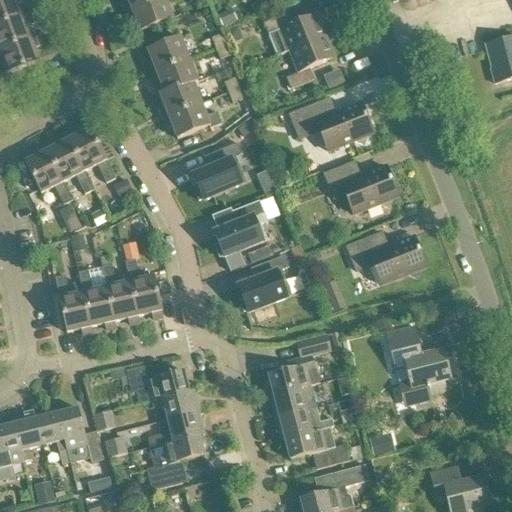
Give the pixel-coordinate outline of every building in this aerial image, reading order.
[(0,0),(0,27),(23,18),(18,6),(25,3),(24,0),(0,0)] [(126,0),(128,3),(123,5),(127,14),(163,0),(126,0)] [(164,0),(163,0),(127,14),(130,23),(135,21),(141,34),(173,21),(164,0)] [(260,0),(264,8),(283,0),(260,0)] [(0,53),(31,41),(27,28),(34,26),(30,16),(23,18),(0,27),(0,53)] [(277,59),(326,39),(317,17),(292,27),(287,16),(264,25),(277,59)] [(212,41),(216,52),(227,47),(223,37),(212,41)] [(38,38),(31,41),(0,53),(0,58),(3,67),(0,67),(0,91),(15,85),(11,75),(40,64),(35,51),(42,48),(38,38)] [(283,95),(314,82),(310,71),(335,61),(326,39),(277,59),(289,54),(298,75),(279,83),(283,95)] [(148,68),(152,77),(189,62),(181,40),(148,53),(153,66),(148,68)] [(491,72),(496,87),(511,81),(511,40),(486,48),(493,71),(491,72)] [(232,58),(227,47),(216,52),(220,62),(232,58)] [(189,62),(152,77),(155,86),(156,86),(160,98),(193,85),(194,86),(198,84),(189,62)] [(229,96),(240,91),(236,81),(225,85),(229,96)] [(202,106),(194,86),(193,85),(160,98),(165,110),(160,112),(164,121),(202,106)] [(240,91),(229,96),(233,106),(244,102),(240,91)] [(367,139),(373,137),(361,107),(335,117),(329,102),(290,118),(300,142),(320,134),(328,155),(355,144),(363,148),(367,139)] [(178,142),(210,129),(211,131),(221,127),(217,117),(207,121),(202,106),(164,121),(167,130),(172,128),(178,142)] [(248,125),(238,132),(243,139),(253,133),(248,125)] [(65,136),(68,142),(85,174),(97,168),(107,186),(116,181),(107,163),(91,131),(78,138),(74,131),(65,136)] [(56,148),(53,142),(44,147),(47,153),(63,185),(64,185),(76,179),(85,197),(94,192),(85,174),(68,142),(56,148)] [(202,203),(203,205),(246,186),(236,161),(243,158),(238,146),(210,158),(214,169),(191,178),(197,191),(194,192),(199,204),(202,203)] [(32,153),(22,158),(26,164),(25,165),(41,197),(55,190),(64,208),(73,203),(64,185),(63,185),(47,153),(35,159),(32,153)] [(392,202),(398,200),(386,170),(360,180),(354,165),(325,177),(334,202),(345,197),(353,218),(380,207),(389,211),(392,202)] [(113,189),(119,200),(132,193),(126,183),(113,189)] [(225,259),(225,260),(248,251),(268,244),(261,227),(268,225),(259,203),(233,214),(237,225),(215,234),(220,247),(217,248),(222,260),(225,259)] [(70,209),(60,214),(66,225),(76,220),(70,209)] [(102,213),(91,218),(97,229),(107,223),(102,213)] [(420,273),(426,271),(414,240),(388,251),(382,236),(347,250),(357,274),(373,268),(382,288),(408,278),(416,281),(420,273)] [(83,239),(72,241),(75,256),(87,254),(83,239)] [(136,246),(124,248),(128,264),(135,262),(139,262),(136,246)] [(269,249),(249,257),(253,267),(273,259),(269,249)] [(319,255),(308,260),(312,272),(324,268),(319,255)] [(257,270),(261,281),(239,290),(244,302),(241,304),(246,316),(249,314),(250,316),(292,300),(282,273),(289,270),(285,259),(257,270)] [(153,324),(163,321),(162,314),(154,279),(140,282),(135,262),(128,264),(125,265),(130,284),(138,319),(151,316),(153,324)] [(107,290),(115,325),(128,322),(130,329),(140,327),(138,319),(130,284),(116,287),(112,268),(102,270),(106,290),(107,290)] [(116,332),(115,325),(107,290),(106,290),(93,293),(89,273),(79,275),(83,295),(91,330),(104,327),(106,334),(116,332)] [(83,295),(70,298),(65,278),(55,280),(60,300),(59,300),(67,335),(81,332),(83,340),(93,337),(91,330),(83,295)] [(422,357),(418,343),(415,330),(387,337),(396,374),(406,371),(415,408),(432,404),(430,397),(447,393),(444,383),(452,382),(444,352),(422,357)] [(311,388),(307,372),(315,370),(312,359),(331,354),(327,338),(296,346),(300,362),(281,367),(283,374),(268,377),(273,397),(274,398),(300,391),(311,389),(311,388)] [(316,365),(320,385),(328,383),(324,363),(316,365)] [(184,374),(164,379),(161,367),(129,375),(133,395),(136,394),(139,407),(152,404),(163,401),(189,394),(184,374)] [(338,384),(342,400),(354,397),(350,381),(338,384)] [(269,399),(275,421),(316,410),(313,396),(325,393),(323,385),(311,388),(311,389),(300,391),(274,398),(273,397),(269,399)] [(164,410),(168,423),(199,415),(194,393),(189,394),(163,401),(152,404),(155,412),(164,410)] [(332,422),(320,425),(316,410),(275,421),(280,444),(285,442),(312,435),(331,430),(334,430),(332,422)] [(78,411),(59,416),(65,443),(64,443),(67,453),(79,450),(83,467),(92,465),(92,466),(104,463),(97,434),(85,437),(78,411)] [(67,453),(64,443),(65,443),(59,416),(57,412),(35,417),(43,448),(57,445),(59,455),(67,453)] [(112,414),(93,419),(98,435),(117,430),(112,414)] [(199,415),(168,423),(171,438),(161,441),(163,447),(173,445),(200,439),(205,438),(199,415)] [(21,454),(43,448),(35,417),(12,423),(13,428),(14,427),(21,454)] [(0,430),(0,483),(14,480),(11,468),(23,465),(23,464),(24,464),(21,454),(14,427),(13,428),(0,430)] [(312,435),(285,442),(290,463),(313,457),(317,473),(349,464),(345,448),(336,451),(331,430),(312,435)] [(200,439),(173,445),(163,447),(163,449),(149,452),(154,472),(147,473),(152,494),(188,485),(183,464),(205,459),(200,439)] [(395,454),(391,439),(369,444),(373,460),(395,454)] [(127,456),(123,440),(105,445),(109,461),(127,456)] [(70,465),(67,453),(59,455),(62,467),(70,465)] [(300,502),(302,511),(344,511),(355,509),(351,495),(347,496),(345,490),(369,484),(365,468),(322,479),(326,495),(300,502)] [(484,511),(484,510),(491,508),(484,478),(461,483),(458,469),(430,475),(433,490),(443,488),(448,511),(484,511)] [(98,491),(119,487),(118,478),(97,482),(98,491)] [(50,485),(36,488),(41,507),(55,504),(50,485)] [(207,489),(211,504),(227,499),(223,485),(207,489)] [(137,489),(120,494),(124,506),(141,502),(137,489)]
